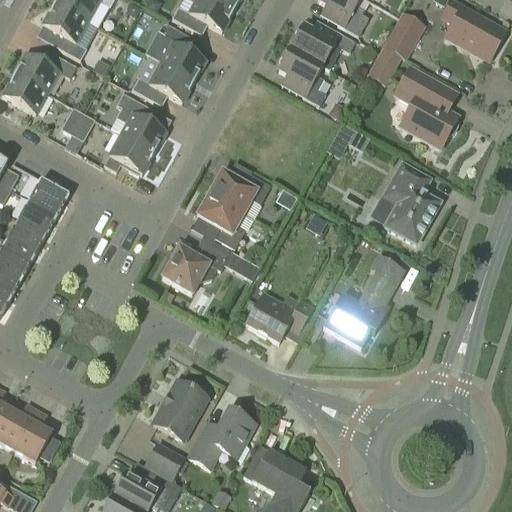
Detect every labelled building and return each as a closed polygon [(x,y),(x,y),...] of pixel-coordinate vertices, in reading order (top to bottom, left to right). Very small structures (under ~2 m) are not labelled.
[(57,0),(53,9),(86,27),(98,6),(109,12),(115,1),(113,0),(57,0)] [(220,37),(233,16),(204,0),(198,0),(188,18),(177,12),(171,23),(192,35),(198,24),(220,37)] [(204,0),(233,16),(241,0),(204,0)] [(354,11),(360,1),(358,0),(318,0),(319,1),(316,5),(342,20),(336,30),(357,42),(367,23),(361,20),(363,16),(354,11)] [(489,64),(504,37),(485,26),(486,25),(450,6),(441,22),(451,28),(444,41),(461,51),(462,49),(489,64)] [(74,48),(86,27),(53,9),(41,30),(63,43),(57,53),(79,65),(85,54),(74,48)] [(381,52),(400,63),(405,65),(424,31),(401,17),(381,52)] [(160,68),(193,87),(205,65),(182,53),(188,42),(167,30),(160,41),(171,48),(160,68)] [(295,43),(289,53),(321,71),(328,75),(340,54),(348,58),(354,47),(337,37),(331,48),(302,31),(300,34),(296,35),(294,39),(295,43)] [(384,92),(400,63),(381,52),(365,81),(384,92)] [(315,81),(321,71),(289,53),(284,62),(280,63),(278,67),(280,71),(277,75),(307,92),(301,102),(318,111),(324,100),(316,96),(323,85),(315,81)] [(13,80),(46,98),(58,77),(69,84),(75,72),(54,60),(48,71),(25,58),(13,80)] [(181,108),(193,87),(160,68),(148,89),(137,83),(131,95),(152,107),(158,96),(181,108)] [(439,154),(446,141),(453,139),(457,132),(455,125),(457,122),(429,106),(439,89),(409,72),(393,100),(411,110),(399,131),(439,154)] [(34,120),(46,98),(13,80),(1,101),(34,120)] [(120,140),(153,158),(165,136),(142,124),(148,113),(122,98),(115,110),(120,113),(115,123),(126,129),(120,140)] [(71,140),(83,119),(72,113),(60,134),(71,140)] [(83,119),(71,140),(82,147),(94,125),(83,119)] [(362,158),(369,144),(341,129),(334,141),(346,149),(362,158)] [(141,179),(153,158),(120,140),(108,161),(141,179)] [(0,209),(1,210),(18,180),(4,172),(5,170),(0,167),(0,209)] [(415,249),(439,207),(422,198),(430,184),(400,167),(384,196),(386,205),(396,210),(384,231),(415,249)] [(208,198),(243,218),(250,205),(259,210),(269,191),(249,180),(244,190),(220,176),(208,198)] [(27,205),(55,221),(67,200),(39,184),(27,205)] [(236,232),(243,218),(208,198),(195,221),(219,234),(213,244),(233,255),(244,236),(236,232)] [(44,242),(55,221),(27,205),(16,226),(44,242)] [(32,262),(44,242),(16,226),(4,246),(32,262)] [(219,276),(230,257),(202,241),(195,254),(198,255),(194,262),(177,253),(170,266),(167,265),(161,277),(163,278),(161,283),(191,299),(198,285),(201,287),(210,284),(216,274),(219,276)] [(0,270),(21,283),(32,262),(4,246),(0,253),(0,270)] [(384,310),(395,290),(403,275),(377,261),(369,276),(374,279),(357,310),(340,300),(322,333),(323,334),(358,353),(358,354),(359,354),(369,338),(373,340),(388,312),(384,310)] [(0,297),(10,303),(21,283),(0,270),(0,297)] [(0,320),(10,303),(0,297),(0,320)] [(280,308),(263,298),(245,330),(278,349),(289,329),(300,335),(313,312),(300,305),(298,307),(285,300),(280,308)] [(182,446),(206,403),(176,386),(152,429),(182,446)] [(0,429),(8,414),(0,409),(0,404),(4,397),(0,394),(0,429)] [(0,449),(12,457),(36,415),(25,409),(19,420),(8,414),(0,429),(0,449)] [(244,449),(254,429),(227,414),(216,434),(206,428),(187,463),(209,475),(220,456),(241,467),(249,452),(244,449)] [(36,415),(12,457),(34,469),(51,438),(39,432),(46,420),(36,415)] [(171,486),(183,464),(157,450),(144,471),(171,486)] [(304,476),(267,455),(256,475),(247,470),(241,481),(274,499),(266,511),(299,511),(308,498),(296,491),(304,476)] [(112,500),(133,511),(148,511),(152,505),(162,511),(168,502),(173,505),(180,492),(152,477),(146,489),(125,477),(112,500)] [(0,508),(5,511),(9,511),(14,503),(0,494),(0,508)] [(216,511),(224,511),(230,501),(217,494),(209,508),(216,511)] [(133,511),(112,500),(105,511),(133,511)]
